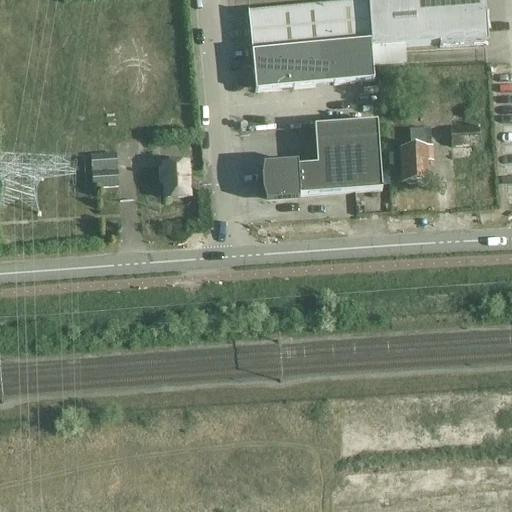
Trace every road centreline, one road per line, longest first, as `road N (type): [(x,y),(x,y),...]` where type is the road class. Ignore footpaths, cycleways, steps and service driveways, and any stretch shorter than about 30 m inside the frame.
road 1 (unclassified): [(229,258),(511,244)]
road 2 (unclassified): [(229,258),(207,0)]
road 3 (unclassified): [(0,276),(229,258)]
